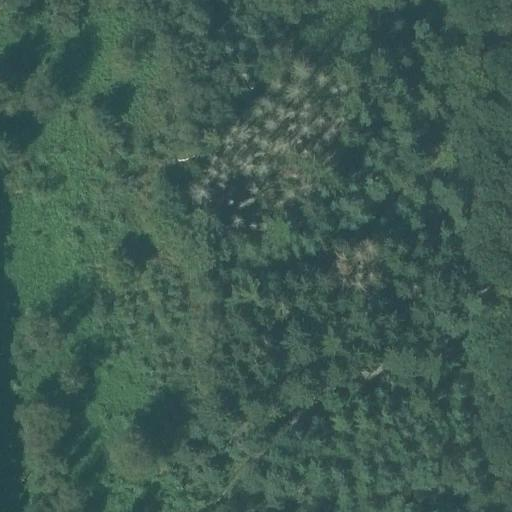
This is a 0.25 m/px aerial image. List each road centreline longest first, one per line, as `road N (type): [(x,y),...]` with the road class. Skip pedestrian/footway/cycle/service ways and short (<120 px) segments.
road 1 (unknown): [(193,511),(225,488),(260,418),(325,374),(402,345),(511,330)]
road 2 (track): [(480,0),(511,318)]
